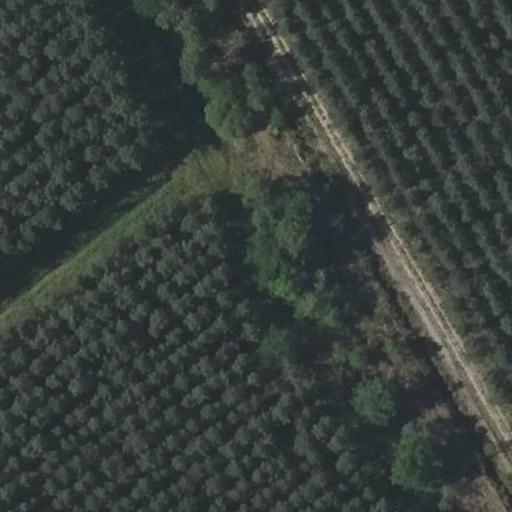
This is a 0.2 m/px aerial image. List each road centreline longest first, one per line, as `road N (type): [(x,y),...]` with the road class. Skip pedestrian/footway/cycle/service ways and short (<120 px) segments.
road 1 (track): [(511,406),(275,0)]
road 2 (track): [(0,272),(183,128),(195,96),(138,0)]
road 3 (track): [(183,128),(349,126)]
